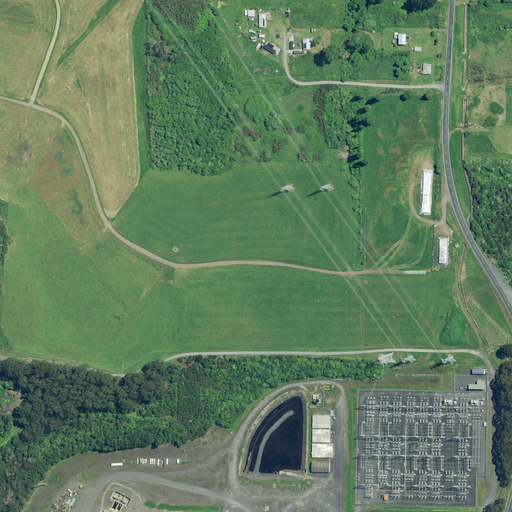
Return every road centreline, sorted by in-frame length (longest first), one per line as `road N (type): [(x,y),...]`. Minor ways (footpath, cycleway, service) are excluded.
road 1 (track): [(0,98),(62,120),(81,146),(112,230),(151,260),(181,266),(432,271),(444,259),(450,183)]
road 2 (tertiary): [(446,86),(454,201),(511,311)]
road 3 (unclassified): [(284,33),(285,66),(300,83),(446,86)]
